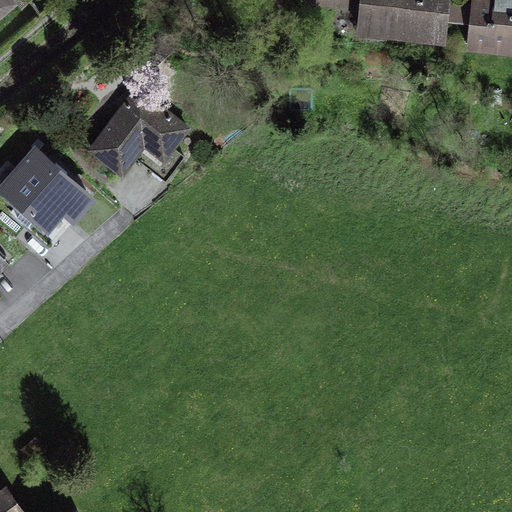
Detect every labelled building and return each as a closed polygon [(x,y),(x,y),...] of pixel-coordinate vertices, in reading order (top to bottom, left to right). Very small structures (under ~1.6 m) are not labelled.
[(0,0),(0,11),(13,0),(0,0)] [(460,0),(370,0),(371,1),(367,33),(455,44),(460,0)] [(511,43),(511,0),(477,0),(475,41),(511,43)] [(136,83),(86,146),(120,173),(144,144),(165,161),(191,127),(136,83)] [(35,141),(0,181),(0,186),(48,228),(63,210),(74,219),(97,193),(35,141)] [(29,511),(6,481),(0,485),(0,511),(29,511)]
